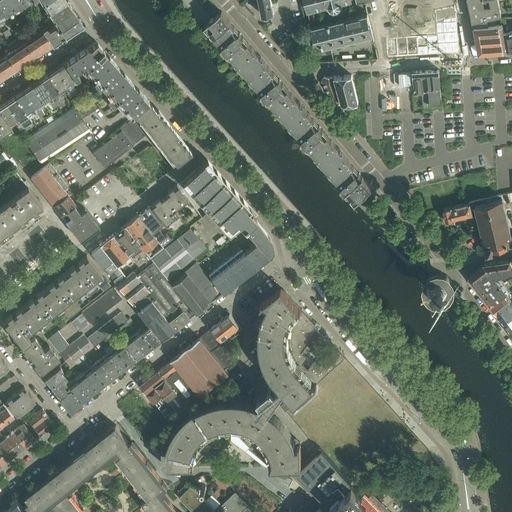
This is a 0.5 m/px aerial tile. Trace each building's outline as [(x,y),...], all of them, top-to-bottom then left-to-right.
[(0,0),(0,1),(6,13),(6,14),(15,10),(10,0),(0,0)] [(10,0),(15,10),(25,5),(22,0),(10,0)] [(62,0),(44,0),(42,1),(48,10),(62,0)] [(72,6),(67,0),(62,0),(48,10),(54,19),(72,6)] [(259,0),(263,15),(275,12),(271,0),(259,0)] [(305,0),(308,10),(327,6),(330,9),(333,11),(337,10),(340,7),(340,4),(341,3),(341,2),(351,0),(305,0)] [(437,37),(386,40),(387,57),(459,53),(457,12),(453,0),(431,0),(435,17),(437,37)] [(467,0),(470,11),(472,17),(473,21),(496,16),(501,15),(498,0),(467,0)] [(57,24),(56,26),(58,28),(59,27),(78,15),(76,12),(72,6),(54,19),(57,24)] [(346,191),(355,202),(358,199),(372,187),(363,177),(359,172),(221,11),(205,26),(223,47),(221,49),(225,53),(227,52),(263,94),(261,95),(265,100),(267,98),(286,120),(302,140),(300,141),(304,146),(306,144),(341,186),(340,188),(344,193),(346,191)] [(368,40),(374,39),(368,13),(312,26),(317,49),(325,47),(327,54),(333,53),(332,49),(335,48),(334,45),(367,37),(368,40)] [(59,27),(65,36),(81,25),(81,24),(83,23),(78,15),(59,27)] [(496,16),(473,21),(474,26),(477,44),(479,52),(485,52),(507,51),(502,24),(497,24),(496,16)] [(503,24),(502,24),(507,51),(511,50),(511,30),(504,32),(503,24)] [(43,29),(53,44),(61,39),(65,36),(59,27),(58,28),(56,26),(49,30),(46,27),(43,29)] [(36,30),(32,33),(44,50),(53,44),(43,29),(38,32),(36,30)] [(24,41),(34,56),(44,50),(32,33),(28,36),(30,38),(24,41)] [(287,37),(279,45),(289,55),(294,60),(304,49),(300,44),(298,42),(295,45),(287,37)] [(11,42),(25,62),(34,56),(24,41),(19,45),(16,39),(11,42)] [(25,62),(11,42),(7,45),(11,50),(6,54),(16,69),(25,62)] [(70,59),(65,62),(76,78),(80,76),(77,70),(86,65),(88,68),(105,52),(103,49),(102,49),(101,48),(102,47),(97,42),(97,43),(96,42),(84,50),(83,49),(79,52),(79,53),(74,56),(73,55),(69,58),(70,59)] [(105,52),(88,68),(95,77),(114,60),(109,55),(108,56),(105,52)] [(0,64),(7,75),(16,69),(6,54),(1,57),(0,55),(0,64)] [(117,64),(114,60),(95,77),(100,82),(94,87),(97,90),(120,69),(116,64),(117,64)] [(78,81),(76,78),(65,62),(64,63),(63,62),(56,67),(74,93),(78,91),(75,87),(74,87),(73,85),(78,81)] [(74,93),(56,67),(48,72),(62,92),(66,89),(68,91),(67,92),(70,96),(74,93)] [(120,69),(97,90),(100,93),(106,88),(110,93),(128,76),(124,71),(123,72),(120,69)] [(422,92),(423,104),(435,103),(435,104),(437,104),(437,103),(442,103),(439,69),(412,71),(413,75),(412,75),(412,76),(413,76),(415,92),(422,92)] [(40,78),(57,104),(61,102),(58,98),(57,99),(56,96),(62,92),(48,72),(40,78)] [(335,76),(342,103),(358,102),(352,75),(335,76)] [(128,76),(110,93),(114,98),(109,103),(111,106),(135,85),(131,81),(132,80),(128,76)] [(342,103),(335,76),(324,76),(322,81),(334,104),(338,111),(340,111),(344,110),(342,103)] [(40,78),(32,83),(45,104),(50,100),(51,102),(50,103),(53,107),(57,104),(40,78)] [(45,104),(32,83),(24,89),(41,115),(44,113),(42,109),(41,109),(39,107),(45,104)] [(125,109),(143,92),(138,87),(138,88),(135,85),(111,106),(115,109),(121,104),(125,109)] [(15,94),(16,95),(28,115),(34,111),(35,113),(34,114),(37,118),(41,115),(24,89),(15,94)] [(143,92),(125,109),(131,117),(135,114),(135,115),(151,103),(150,102),(149,101),(146,97),(146,96),(143,92)] [(7,100),(24,126),(28,124),(25,120),(24,120),(23,118),(28,115),(16,95),(15,94),(7,100)] [(26,138),(42,163),(92,129),(83,117),(96,108),(87,97),(26,138)] [(24,126),(7,100),(0,104),(0,106),(12,125),(17,122),(18,124),(17,125),(20,129),(24,126)] [(135,116),(145,128),(163,114),(158,108),(156,110),(151,103),(135,115),(136,115),(135,116)] [(0,135),(11,127),(0,110),(0,135)] [(145,128),(148,132),(151,130),(157,138),(172,126),(166,118),(163,114),(145,128)] [(148,132),(145,128),(135,116),(120,128),(121,129),(93,151),(104,166),(148,132)] [(155,139),(154,140),(164,152),(165,152),(166,150),(180,140),(182,138),(178,134),(172,126),(170,128),(157,138),(155,139)] [(165,152),(164,152),(172,163),(173,163),(175,161),(176,163),(189,152),(191,151),(185,142),(182,138),(180,140),(166,150),(165,152)] [(148,143),(140,153),(147,159),(156,149),(148,143)] [(5,151),(0,154),(0,166),(0,167),(11,160),(5,151)] [(145,189),(159,177),(137,152),(124,164),(145,189)] [(200,163),(181,180),(181,181),(208,210),(209,211),(215,218),(217,220),(225,228),(228,232),(239,223),(255,240),(257,242),(269,255),(270,255),(271,254),(272,252),(272,251),(273,249),(273,247),(273,243),(272,240),(270,237),(268,234),(264,229),(256,218),(255,217),(257,214),(258,214),(242,196),(239,193),(206,157),(203,160),(200,163)] [(46,165),(31,176),(53,204),(61,214),(61,215),(76,204),(74,203),(74,202),(68,194),(65,190),(69,187),(64,181),(60,176),(58,173),(50,162),(46,165)] [(15,170),(0,182),(0,207),(2,206),(15,196),(27,186),(15,170)] [(169,193),(164,197),(174,209),(175,208),(187,199),(176,184),(167,191),(169,193)] [(15,196),(29,216),(42,206),(28,186),(27,186),(15,196)] [(464,203),(444,208),(447,220),(472,214),(477,213),(485,245),(487,251),(493,249),(493,250),(508,246),(506,241),(507,241),(507,240),(511,238),(511,236),(502,194),(498,195),(464,203)] [(29,216),(15,196),(2,206),(17,225),(29,216)] [(174,209),(164,197),(161,200),(159,198),(150,205),(165,224),(165,223),(167,226),(171,222),(169,220),(178,213),(175,208),(174,209)] [(76,204),(61,215),(74,231),(80,239),(99,225),(86,209),(87,209),(85,207),(84,207),(79,199),(74,203),(76,204)] [(2,206),(0,207),(0,230),(4,235),(17,225),(2,206)] [(148,206),(138,214),(164,247),(175,238),(159,220),(148,206)] [(137,215),(124,225),(150,258),(152,256),(164,247),(138,214),(137,215)] [(124,225),(112,234),(138,267),(150,258),(124,225)] [(118,267),(100,244),(90,252),(91,252),(108,273),(108,274),(116,285),(146,322),(161,340),(174,329),(196,312),(173,283),(172,284),(167,278),(205,247),(190,228),(152,259),(153,261),(136,274),(133,271),(126,277),(118,267)] [(112,234),(100,244),(118,267),(126,277),(133,271),(138,267),(112,234)] [(257,242),(255,240),(249,245),(251,247),(244,252),(255,266),(269,255),(257,242)] [(233,255),(247,272),(255,266),(244,252),(242,248),(233,255)] [(65,272),(80,291),(102,274),(86,255),(78,262),(79,264),(75,267),(74,265),(65,272)] [(225,261),(239,279),(247,272),(233,255),(225,261)] [(469,276),(469,278),(490,305),(508,291),(510,290),(499,276),(511,271),(511,262),(511,260),(510,259),(485,263),(485,264),(470,275),(469,276)] [(173,283),(196,312),(221,293),(196,261),(185,270),(187,272),(173,283)] [(225,261),(217,267),(231,285),(239,279),(225,261)] [(231,285),(217,267),(208,274),(222,292),(231,285)] [(45,287),(60,307),(69,318),(83,308),(73,296),(80,291),(65,272),(57,278),(58,280),(55,283),(53,281),(45,287)] [(427,282),(426,283),(426,285),(427,287),(427,290),(428,292),(429,293),(430,294),(431,295),(432,296),(433,297),(435,297),(436,298),(438,298),(440,298),(442,298),(443,298),(445,297),(447,296),(447,295),(448,294),(449,293),(450,292),(451,291),(451,289),(452,288),(452,287),(452,285),(452,283),(452,282),(451,280),(450,278),(449,277),(448,276),(446,275),(445,274),(443,273),(441,273),(440,273),(438,273),(436,273),(434,274),(433,275),(431,276),(430,276),(428,278),(428,279),(427,280),(427,282)] [(24,304),(39,324),(60,307),(45,287),(36,295),(38,297),(34,300),(32,298),(24,304)] [(184,419),(177,427),(171,437),(167,448),(164,447),(164,444),(163,444),(163,462),(164,462),(164,465),(168,465),(168,466),(168,468),(194,467),(194,466),(231,428),(231,440),(266,466),(283,465),(291,473),(301,465),(301,442),(300,442),(300,444),(296,445),(295,443),(294,439),(292,435),(290,431),(287,427),(285,424),(282,420),(279,417),(275,414),(272,412),(269,410),(271,407),(277,399),(284,390),(287,394),(287,395),(288,396),(281,405),(286,410),(296,401),(345,357),(335,346),(334,346),(334,347),(320,365),(314,360),(308,368),(303,363),(309,356),(302,352),(318,330),(319,329),(281,287),(267,298),(268,299),(266,300),(265,300),(254,309),(255,310),(256,309),(262,317),(251,326),(252,327),(253,326),(259,334),(251,341),(251,342),(252,341),(260,351),(254,356),(255,357),(256,357),(276,382),(268,389),(252,402),(250,401),(248,400),(238,399),(228,398),(219,400),(209,403),(200,407),(191,412),(184,419)] [(82,312),(90,322),(121,298),(113,288),(82,312)] [(508,291),(490,305),(491,305),(497,313),(511,302),(508,298),(511,295),(508,291)] [(511,301),(511,302),(497,313),(503,322),(511,315),(511,301)] [(3,321),(22,346),(32,338),(28,333),(39,324),(24,304),(15,311),(17,313),(13,316),(11,314),(3,321)] [(121,310),(87,337),(93,344),(127,318),(121,310)] [(82,312),(72,320),(79,330),(90,322),(82,312)] [(221,321),(234,337),(243,330),(243,329),(242,329),(239,325),(239,326),(230,314),(221,321)] [(511,315),(503,322),(510,330),(511,328),(511,315)] [(212,328),(225,344),(228,342),(229,343),(230,342),(229,341),(234,337),(221,321),(212,328)] [(139,328),(153,346),(161,340),(146,322),(139,328)] [(139,328),(127,338),(141,355),(153,346),(139,328)] [(200,337),(225,369),(238,358),(225,344),(212,328),(200,337)] [(48,338),(60,354),(70,346),(57,330),(48,338)] [(84,334),(70,346),(60,354),(69,364),(94,345),(93,344),(87,337),(84,334)] [(20,347),(30,360),(45,348),(35,335),(32,338),(22,346),(20,347)] [(200,337),(186,348),(215,384),(229,373),(225,369),(200,337)] [(115,347),(129,364),(141,355),(127,338),(115,347)] [(49,345),(45,348),(30,360),(40,373),(60,358),(49,345)] [(115,347),(103,356),(117,373),(129,364),(115,347)] [(186,348),(173,358),(201,395),(215,384),(186,348)] [(0,355),(0,374),(2,373),(2,372),(9,367),(0,355)] [(103,356),(92,366),(105,383),(117,373),(103,356)] [(83,362),(79,358),(74,361),(79,366),(83,362)] [(158,370),(186,407),(201,395),(173,358),(158,370)] [(43,378),(58,396),(68,389),(64,383),(67,381),(59,371),(63,369),(60,365),(57,367),(56,365),(50,369),(52,371),(43,378)] [(80,375),(94,392),(105,383),(92,366),(80,375)] [(155,402),(169,420),(186,407),(158,370),(141,384),(142,386),(155,402)] [(10,378),(14,383),(18,379),(14,374),(10,378)] [(71,386),(82,401),(94,392),(80,375),(69,384),(71,386)] [(10,378),(0,385),(4,390),(14,383),(10,378)] [(5,401),(16,415),(35,400),(24,386),(17,391),(11,395),(12,396),(5,401)] [(71,386),(68,389),(58,396),(70,411),(82,401),(71,386)] [(118,403),(118,404),(148,442),(172,423),(169,420),(155,402),(142,386),(127,398),(126,396),(119,402),(118,402),(118,403)] [(0,408),(2,411),(0,412),(0,414),(6,423),(14,417),(3,404),(0,406),(0,408)] [(24,422),(30,429),(48,415),(42,408),(24,422)] [(48,415),(30,429),(36,437),(54,423),(48,415)] [(23,423),(15,429),(21,436),(29,430),(23,423)] [(27,510),(28,511),(39,511),(38,510),(48,502),(52,503),(53,499),(63,491),(67,492),(68,487),(88,471),(76,456),(116,425),(115,424),(114,424),(113,424),(109,427),(110,428),(100,436),(99,435),(95,437),(95,439),(93,439),(89,442),(90,443),(80,451),(79,450),(75,453),(75,455),(73,455),(69,458),(70,459),(60,467),(59,466),(55,469),(55,470),(55,471),(53,470),(49,473),(50,474),(40,482),(39,481),(35,484),(35,486),(33,486),(29,489),(30,490),(25,494),(24,494),(18,499),(19,501),(27,511),(27,510)] [(76,456),(88,471),(90,474),(113,455),(115,458),(117,457),(132,445),(134,443),(132,440),(130,442),(116,425),(76,456)] [(7,435),(13,443),(19,438),(21,436),(15,429),(7,435)] [(29,430),(21,436),(19,438),(25,445),(35,438),(29,430)] [(0,440),(0,443),(5,449),(9,446),(13,443),(7,435),(0,440)] [(9,446),(15,453),(25,445),(19,438),(13,443),(9,446)] [(179,511),(165,494),(166,488),(168,486),(134,443),(132,445),(117,457),(148,496),(146,498),(142,501),(150,511),(179,511)] [(0,452),(0,455),(5,461),(15,453),(9,446),(5,449),(0,452)] [(185,485),(178,492),(181,495),(179,497),(194,511),(392,511),(373,493),(373,492),(369,496),(369,497),(368,498),(363,493),(361,495),(350,484),(351,483),(322,448),(321,449),(301,465),(291,473),(314,497),(311,499),(304,506),(310,511),(240,511),(247,505),(235,493),(218,510),(221,511),(220,511),(218,511),(206,500),(191,485),(188,488),(185,485)] [(54,506),(52,508),(54,511),(83,511),(69,494),(65,497),(64,496),(57,502),(57,503),(54,506)] [(213,494),(208,498),(216,507),(221,502),(213,494)] [(27,511),(19,501),(4,511),(28,511),(27,510),(27,511)]
